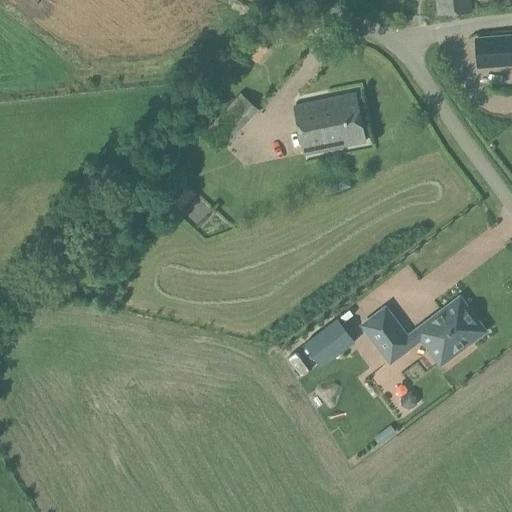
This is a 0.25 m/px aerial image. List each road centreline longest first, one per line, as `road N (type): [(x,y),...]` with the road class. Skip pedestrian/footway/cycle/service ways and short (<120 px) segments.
road 1 (unclassified): [(511,202),(421,79),(406,40)]
road 2 (unclassified): [(406,40),(292,0)]
